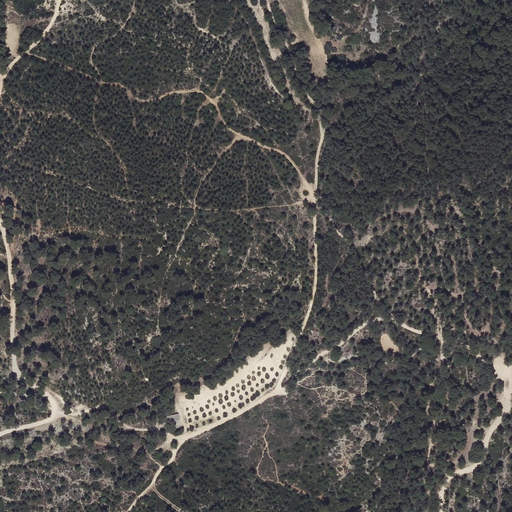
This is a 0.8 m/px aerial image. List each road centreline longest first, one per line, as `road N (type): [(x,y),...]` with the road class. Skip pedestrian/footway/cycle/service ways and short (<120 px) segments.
road 1 (track): [(127,511),(184,439),(277,388),(315,289),(314,195)]
road 2 (track): [(314,195),(354,252),(381,317),(476,349),(504,410)]
road 3 (track): [(0,434),(52,419),(57,409),(16,370),(12,277),(0,222)]
road 4 (track): [(314,195),(323,123),(267,0)]
road 5 (track): [(441,511),(446,480),(479,462),(511,387)]
road 6 (track): [(381,317),(272,394)]
road 7 (track): [(57,409),(184,439)]
